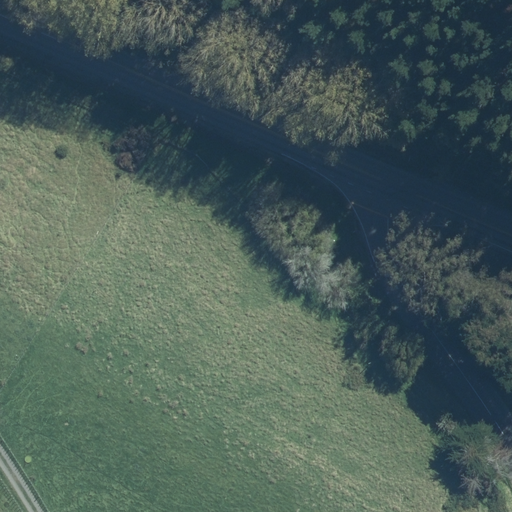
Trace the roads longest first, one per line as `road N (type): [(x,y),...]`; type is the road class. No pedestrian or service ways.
road 1 (unclassified): [(399,188),(0,16)]
road 2 (residential): [(511,451),(394,273),(385,233),(399,188)]
road 3 (unclassified): [(511,236),(399,188)]
